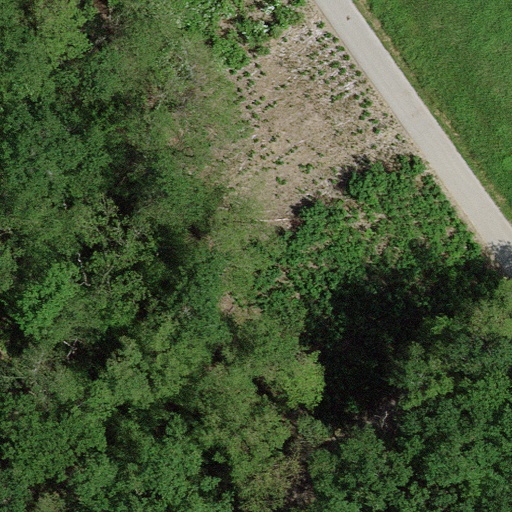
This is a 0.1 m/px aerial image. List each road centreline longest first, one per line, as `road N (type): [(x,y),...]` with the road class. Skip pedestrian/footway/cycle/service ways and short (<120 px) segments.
road 1 (track): [(511,244),(336,0)]
road 2 (track): [(287,511),(511,330)]
